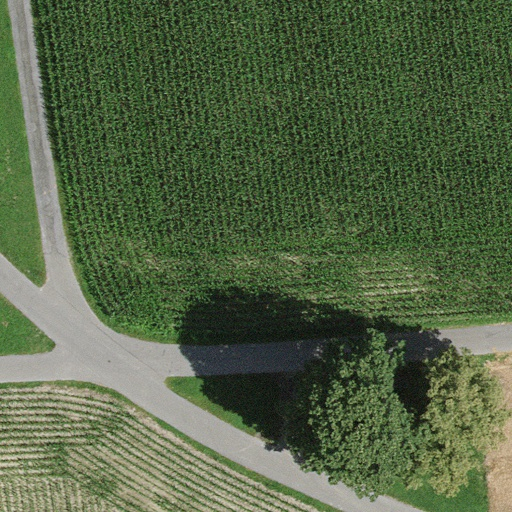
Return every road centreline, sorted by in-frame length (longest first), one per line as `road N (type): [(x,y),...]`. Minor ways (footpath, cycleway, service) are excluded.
road 1 (track): [(511,342),(0,376)]
road 2 (unclassified): [(369,511),(112,369),(0,261)]
road 3 (track): [(19,0),(63,323)]
